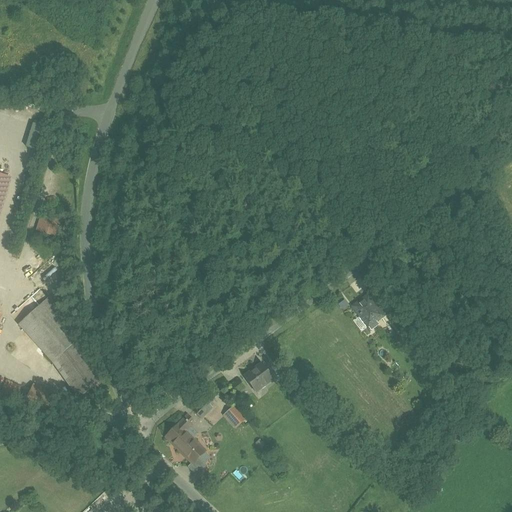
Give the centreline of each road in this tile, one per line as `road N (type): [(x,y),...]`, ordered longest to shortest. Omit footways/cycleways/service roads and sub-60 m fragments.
road 1 (unclassified): [(155,0),(97,167),(90,279)]
road 2 (unclassified): [(90,279),(129,418)]
road 3 (unclassified): [(129,418),(0,439)]
road 4 (unclassified): [(213,511),(129,418)]
